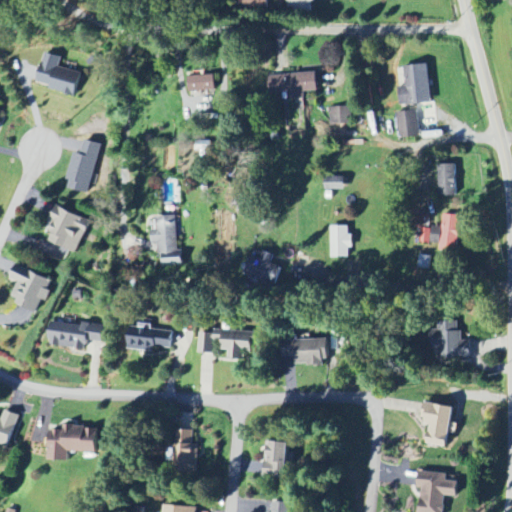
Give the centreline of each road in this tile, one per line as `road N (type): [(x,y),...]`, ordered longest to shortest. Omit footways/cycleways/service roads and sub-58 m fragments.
road 1 (residential): [(508,511),(509,191),(463,0)]
road 2 (residential): [(470,30),(133,32),(59,0)]
road 3 (residential): [(240,401),(60,393),(0,375)]
road 4 (residential): [(240,401),(369,401),(377,420),(369,511)]
